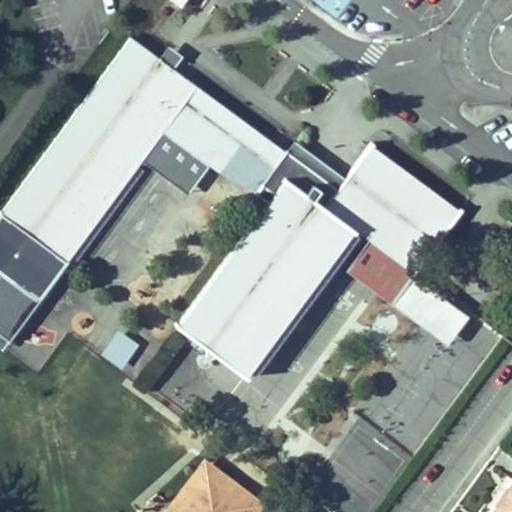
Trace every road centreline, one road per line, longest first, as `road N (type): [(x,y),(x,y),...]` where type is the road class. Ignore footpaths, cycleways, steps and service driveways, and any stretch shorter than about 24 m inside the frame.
road 1 (unknown): [(92,0),(0,132)]
road 2 (residential): [(421,511),(511,390)]
road 3 (residential): [(511,87),(475,74),(466,59),(468,28),(484,0)]
